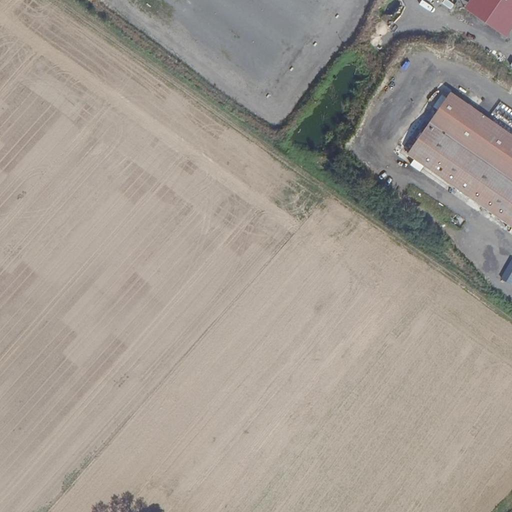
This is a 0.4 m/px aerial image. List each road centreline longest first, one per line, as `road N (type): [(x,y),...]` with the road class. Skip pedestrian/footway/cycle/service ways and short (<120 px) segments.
road 1 (track): [(511,317),(64,0)]
road 2 (unknown): [(391,160),(384,134),(448,58),(511,91)]
